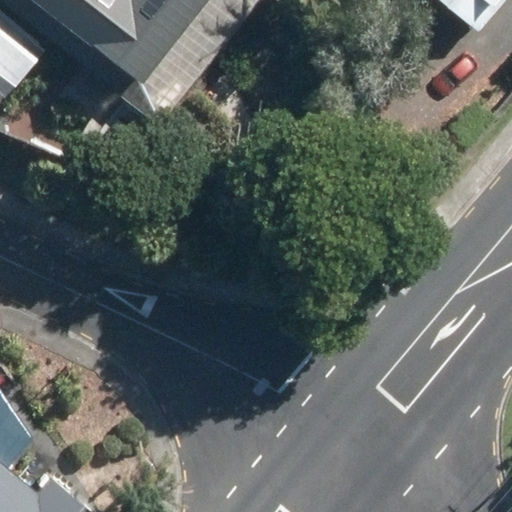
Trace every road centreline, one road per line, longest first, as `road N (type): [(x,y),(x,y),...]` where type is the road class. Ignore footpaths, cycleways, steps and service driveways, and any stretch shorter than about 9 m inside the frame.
road 1 (residential): [(0,254),(268,395),(349,453)]
road 2 (tertiary): [(349,453),(511,258)]
